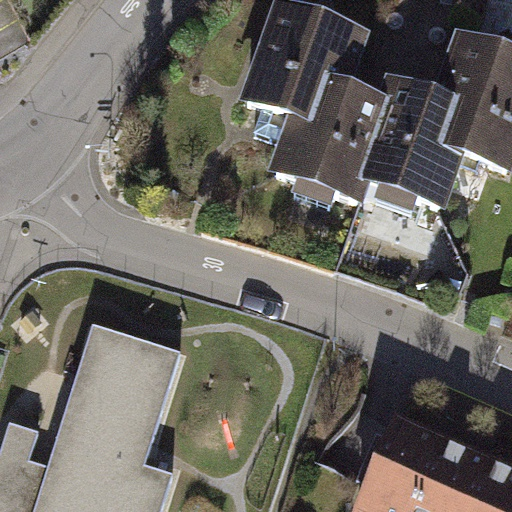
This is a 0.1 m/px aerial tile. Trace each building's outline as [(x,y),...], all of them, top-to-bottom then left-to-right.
[(303,20),(282,13),(275,38),(282,54),(275,72),(260,79),(250,108),(265,114),(257,138),(289,149),(298,123),(314,128),(327,92),(343,98),(345,95),(363,42),(344,35),(331,7),(303,20)] [(464,45),(442,106),(441,109),(457,115),(445,150),(461,156),(460,159),(507,176),(511,162),(511,40),(511,38),(483,52),(464,45)] [(394,89),(386,110),(390,111),(363,185),(366,187),(383,192),(378,206),(414,219),(418,205),(440,213),(460,159),(461,156),(445,150),(457,115),(441,109),(442,106),(394,89)] [(345,95),(343,98),(327,92),(314,128),(298,123),(289,149),(278,179),(301,187),(296,201),(331,214),(336,200),(359,208),(366,187),(363,185),(390,111),(386,110),(345,95)] [(162,511),(173,479),(144,470),(181,355),(96,328),(35,511),(162,511)] [(362,511),(418,511),(446,450),(399,430),(362,511)] [(418,511),(474,511),(493,471),(446,450),(418,511)] [(474,511),(511,511),(511,479),(493,471),(474,511)]
